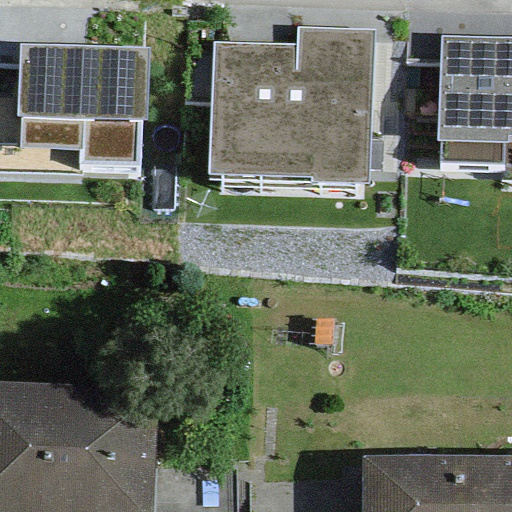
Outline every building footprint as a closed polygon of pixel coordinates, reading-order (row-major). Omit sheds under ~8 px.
[(296,52),(218,50),(213,195),(372,200),(378,40),(297,37),(296,52)] [(511,48),(441,47),(439,162),(509,163),(509,154),(511,154),(511,48)] [(144,60),(24,56),(21,162),(84,164),(83,181),(141,182),(144,60)] [(148,511),(149,407),(0,405),(0,511),(148,511)] [(371,511),(372,486),(259,483),(257,511),(371,511)] [(511,511),(511,483),(373,483),(372,511),(511,511)]
